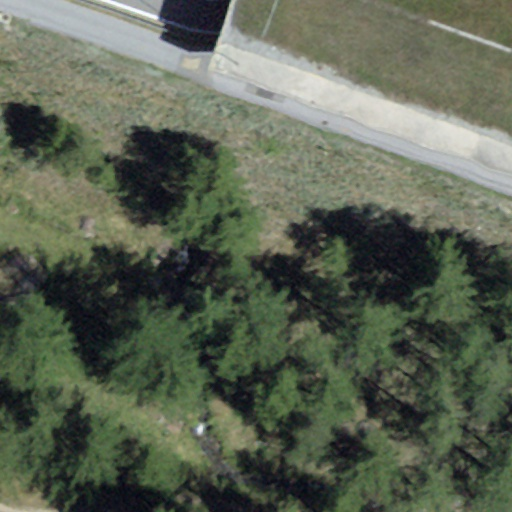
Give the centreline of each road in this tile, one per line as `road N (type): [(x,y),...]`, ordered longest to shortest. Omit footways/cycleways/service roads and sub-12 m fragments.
road 1 (residential): [(511,172),(12,0)]
road 2 (primary): [(212,0),(511,95)]
